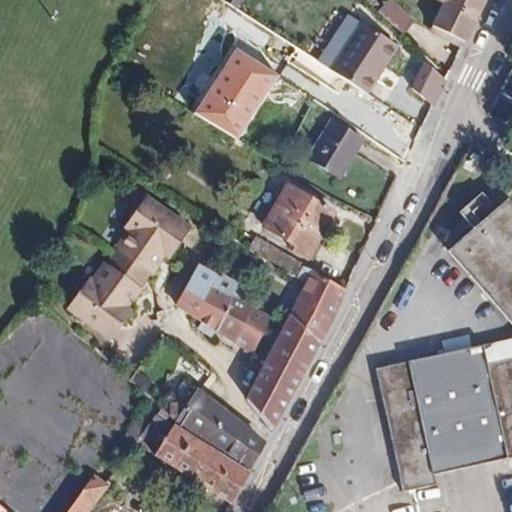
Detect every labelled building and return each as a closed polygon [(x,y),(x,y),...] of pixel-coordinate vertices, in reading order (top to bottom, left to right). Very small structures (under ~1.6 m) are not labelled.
[(467,42),(487,0),(447,0),(446,3),(435,27),(467,42)] [(403,36),(415,21),(393,1),(380,16),(403,36)] [(336,72),(371,95),(399,42),(361,23),(336,72)] [(339,51),(346,33),(334,28),(327,46),(339,51)] [(415,84),(442,96),(450,80),(423,67),(415,84)] [(365,141),(334,124),(313,162),(344,179),(365,141)] [(327,212),(286,185),(260,227),(289,245),(286,250),(298,257),(327,212)] [(123,249),(152,271),(155,273),(167,257),(165,256),(173,245),(178,249),(191,231),(151,200),(128,229),(131,231),(120,247),(123,249)] [(406,500),(438,492),(435,483),(509,465),(507,457),(511,455),(511,213),(503,204),(450,253),(511,322),(511,365),(487,371),(482,352),(377,378),(406,500)] [(170,260),(178,249),(173,245),(165,256),(167,257),(170,260)] [(123,249),(115,260),(146,279),(152,271),(123,249)] [(265,269),(269,262),(263,258),(259,265),(265,269)] [(146,279),(115,260),(109,267),(139,288),(146,279)] [(198,312),(219,284),(216,282),(221,273),(203,262),(179,299),(198,312)] [(256,302),(278,268),(269,262),(265,269),(251,290),(248,296),(256,302)] [(142,291),(139,288),(109,267),(106,265),(93,282),(91,280),(73,303),(72,312),(110,339),(125,320),(120,316),(129,305),(130,306),(142,291)] [(308,282),(313,273),(305,269),(300,279),(308,282)] [(321,342),(348,291),(313,273),(308,282),(288,319),(321,342)] [(245,301),(248,296),(251,290),(239,283),(232,292),(219,284),(198,312),(203,316),(216,325),(218,327),(239,298),(245,301)] [(252,305),(245,301),(239,298),(218,327),(252,351),(261,335),(241,322),(252,305)] [(274,306),(268,302),(264,307),(271,311),(274,306)] [(120,316),(125,320),(133,309),(130,306),(129,305),(120,316)] [(261,335),(271,317),(252,305),(241,322),(261,335)] [(216,325),(203,316),(197,323),(211,332),(216,325)] [(273,429),(321,342),(288,319),(284,326),(246,396),(273,429)] [(253,467),(266,442),(247,424),(245,426),(200,389),(199,391),(191,386),(182,400),(189,405),(180,420),(253,467)] [(162,403),(152,395),(110,459),(122,468),(138,443),(232,505),(249,473),(156,412),(162,403)] [(327,458),(349,406),(337,401),(314,452),(327,458)] [(89,511),(109,486),(96,475),(75,502),(52,485),(31,511),(89,511)]
